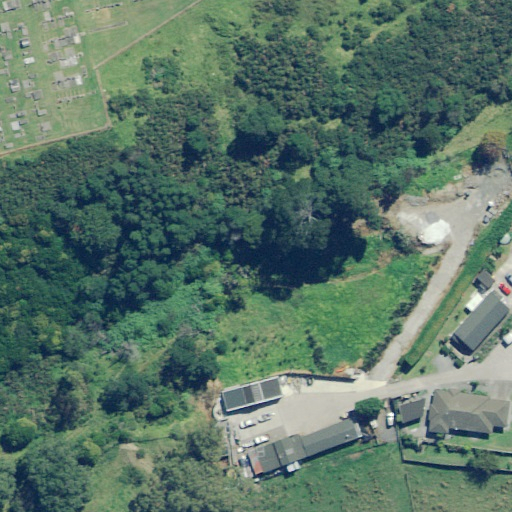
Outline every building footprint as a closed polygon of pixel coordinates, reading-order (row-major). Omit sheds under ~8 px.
[(511,278),(511,257),(510,256),(496,272),(509,282),(511,278)] [(508,311),(488,293),(448,336),(468,355),(508,311)] [(487,397),(430,391),(426,432),(446,434),(446,429),(490,434),(491,427),(505,428),(508,402),(487,400),(487,397)] [(424,417),(419,401),(398,407),(403,423),(424,417)] [(359,438),(352,419),(291,440),(298,460),(359,438)] [(297,470),(286,439),(253,450),(261,473),(285,466),(287,473),(297,470)]
